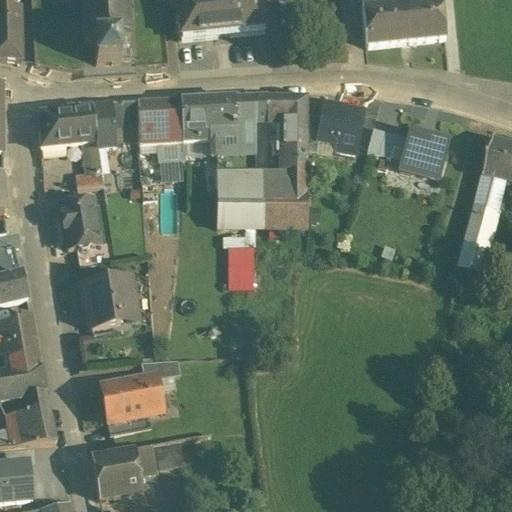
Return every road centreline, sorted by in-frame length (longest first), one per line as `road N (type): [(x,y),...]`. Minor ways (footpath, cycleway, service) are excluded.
road 1 (residential): [(23,81),(59,94),(298,83),(443,97),(511,118)]
road 2 (residential): [(85,511),(29,213),(23,81)]
